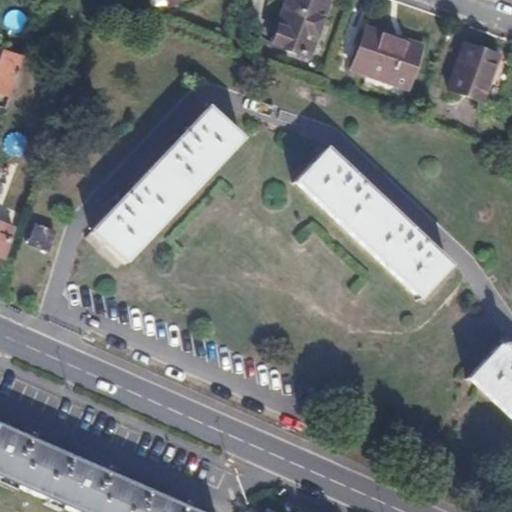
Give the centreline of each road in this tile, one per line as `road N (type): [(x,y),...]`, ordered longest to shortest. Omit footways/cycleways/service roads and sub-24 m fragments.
road 1 (tertiary): [(0,329),(400,511)]
road 2 (unknown): [(247,441),(209,488),(185,491),(0,391)]
